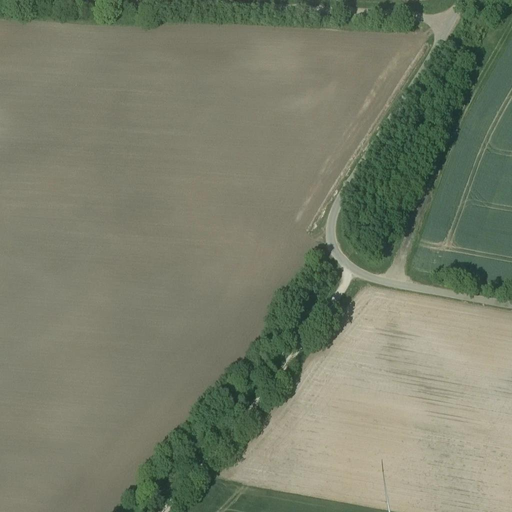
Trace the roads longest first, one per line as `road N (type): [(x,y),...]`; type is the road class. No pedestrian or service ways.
road 1 (unclassified): [(466,0),(340,196),(330,237),(337,256),(368,278),(511,299)]
road 2 (track): [(355,272),(169,511)]
road 3 (track): [(456,19),(160,0)]
